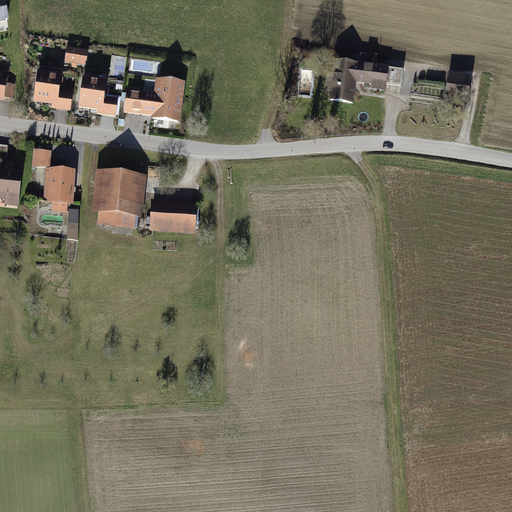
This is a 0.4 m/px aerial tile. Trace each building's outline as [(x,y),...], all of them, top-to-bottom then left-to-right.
[(89,52),(68,49),(66,64),(87,66),(89,52)] [(359,66),(334,63),(329,101),(353,104),(356,82),(386,86),(388,70),(374,69),(376,59),(360,57),(359,66)] [(388,70),(386,86),(401,88),(403,72),(388,70)] [(0,99),(4,101),(4,99),(13,100),(14,87),(5,86),(6,74),(0,73),(0,99)] [(61,78),(39,76),(36,104),(55,106),(54,109),(70,111),(72,94),(59,93),(61,78)] [(470,79),(450,76),(448,92),(468,95),(470,79)] [(105,85),(84,82),(81,110),(100,112),(99,115),(115,117),(117,101),(104,99),(105,85)] [(139,91),(129,90),(127,112),(154,116),(154,120),(180,123),(185,85),(158,82),(156,95),(139,93),(139,91)] [(51,154),(36,152),(34,168),(50,168),(51,154)] [(22,174),(0,171),(0,200),(7,201),(7,199),(19,200),(22,174)] [(49,172),(46,203),(72,205),(75,174),(49,172)] [(105,176),(99,225),(136,230),(142,180),(105,176)] [(154,205),(153,230),(194,232),(195,207),(154,205)] [(79,212),(70,212),(68,239),(78,241),(79,212)]
